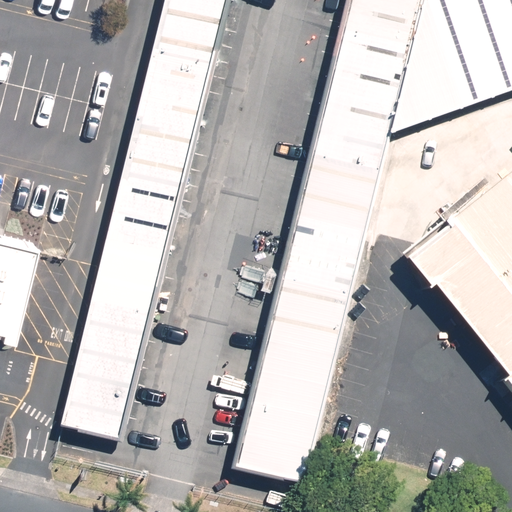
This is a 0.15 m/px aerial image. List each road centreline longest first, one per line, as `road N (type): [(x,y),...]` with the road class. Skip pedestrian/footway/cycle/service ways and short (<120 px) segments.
road 1 (unknown): [(147,511),(271,0)]
road 2 (unknown): [(135,0),(51,391)]
